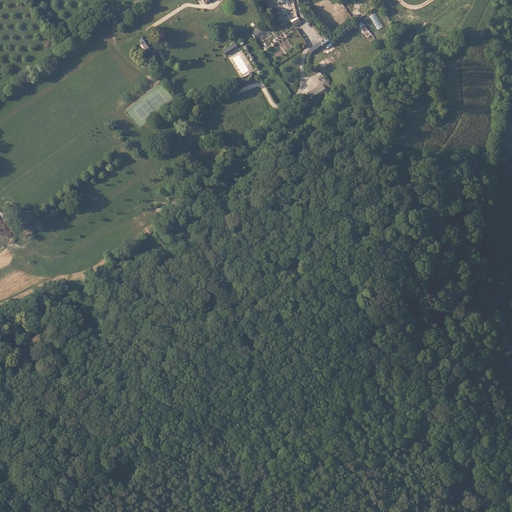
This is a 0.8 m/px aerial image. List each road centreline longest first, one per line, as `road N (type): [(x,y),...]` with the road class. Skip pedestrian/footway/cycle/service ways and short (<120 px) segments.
road 1 (track): [(32,511),(147,434),(344,241),(367,244),(379,258),(411,413),(455,511)]
road 2 (track): [(216,0),(184,5),(148,31),(163,55),(164,78),(188,101),(260,86),(275,106),(286,106),(302,85),(310,37),(297,9)]
